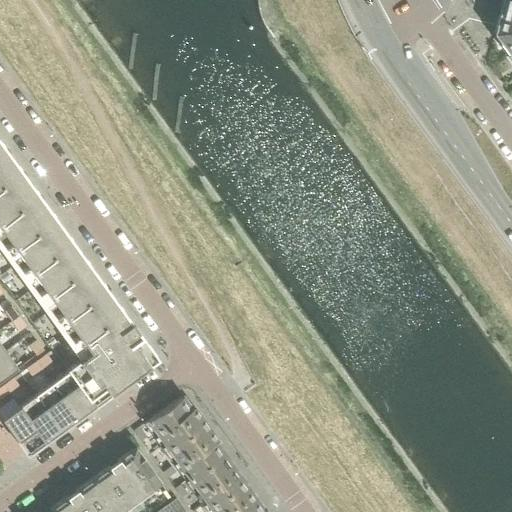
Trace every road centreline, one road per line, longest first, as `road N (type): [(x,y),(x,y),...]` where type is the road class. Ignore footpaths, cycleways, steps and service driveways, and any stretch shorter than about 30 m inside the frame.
road 1 (residential): [(190,362),(0,97)]
road 2 (residential): [(0,504),(190,362)]
road 3 (residential): [(511,224),(377,37)]
road 4 (residential): [(295,504),(190,362)]
road 5 (residential): [(511,140),(418,8)]
